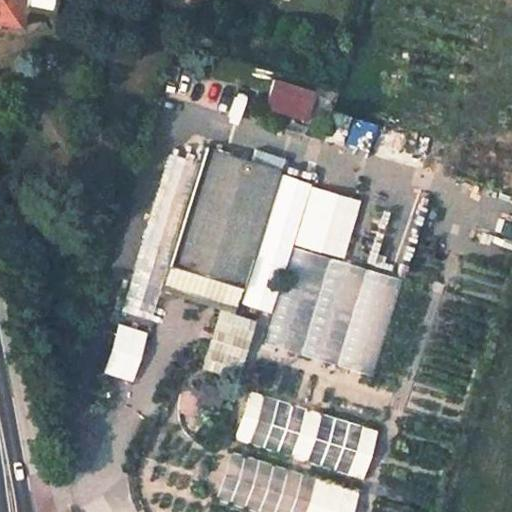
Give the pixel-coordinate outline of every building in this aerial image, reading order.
[(0,0),(0,20),(18,25),(22,4),(47,9),(49,0),(0,0)] [(270,78),(260,107),(303,121),(313,92),(270,78)] [(205,149),(168,262),(160,286),(220,305),(233,309),(241,286),(276,171),(205,149)] [(351,231),(346,258),(391,267),(397,241),(351,231)] [(465,264),(476,268),(466,295),(497,306),(511,260),(511,246),(475,235),(465,264)] [(395,285),(290,248),(259,340),(365,373),(395,285)] [(220,305),(201,364),(237,375),(256,316),(233,309),(220,305)] [(195,406),(216,409),(218,390),(198,387),(195,406)] [(361,477),(374,427),(242,392),(228,442),(361,477)] [(225,453),(211,503),(245,511),(349,511),(356,488),(225,453)]
